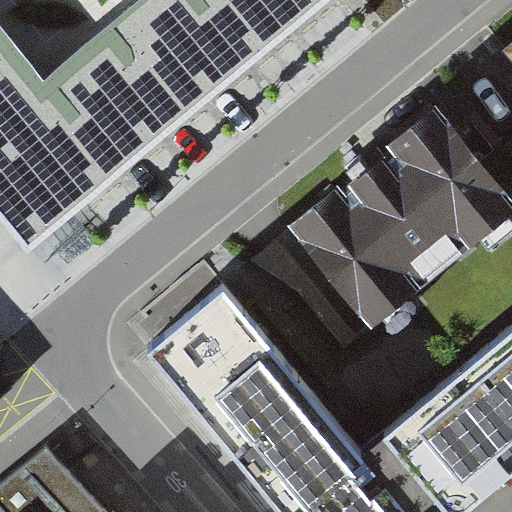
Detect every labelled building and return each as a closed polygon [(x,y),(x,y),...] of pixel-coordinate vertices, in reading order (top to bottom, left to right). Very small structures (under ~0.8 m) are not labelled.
[(0,0),(0,222),(23,252),(302,34),(274,0),(0,0)] [(511,8),(495,22),(511,44),(511,8)] [(426,99),(289,198),(373,314),(511,216),(426,99)] [(229,294),(161,347),(289,511),(456,511),(511,469),(511,330),(354,454),(229,294)] [(146,511),(69,420),(0,476),(0,511),(146,511)]
